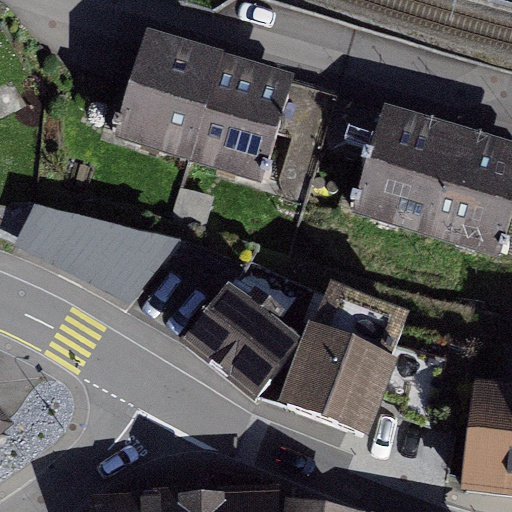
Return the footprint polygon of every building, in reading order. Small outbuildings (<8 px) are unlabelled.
[(124,140),(199,162),(231,55),(156,33),(124,140)] [(199,162),(270,183),(302,76),(231,55),(199,162)] [(362,213),(434,235),(467,129),(396,106),(362,213)] [(434,235),(503,257),(511,228),(511,142),(467,129),(434,235)] [(150,285),(171,223),(38,180),(18,242),(150,285)] [(191,350),(258,402),(305,342),(238,290),(191,350)] [(288,401),(368,437),(402,362),(322,326),(288,401)] [(511,386),(478,384),(471,485),(511,488),(511,386)] [(278,511),(277,491),(187,497),(187,511),(278,511)] [(187,511),(187,497),(96,503),(96,511),(187,511)]
